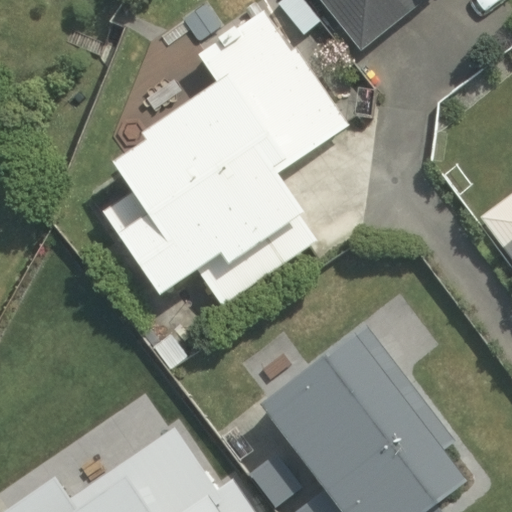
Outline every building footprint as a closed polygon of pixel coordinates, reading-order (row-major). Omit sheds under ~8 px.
[(331,0),(376,56),(445,0),(331,0)] [(224,92),(133,166),(149,186),(109,217),(176,299),(205,276),(237,316),(338,234),(300,187),(367,133),(264,6),(198,60),(224,92)] [(511,194),(485,216),(489,221),(511,249),(511,194)] [(458,511),(347,361),(269,418),(290,447),(259,471),(289,511),(458,511)] [(67,479),(18,511),(240,511),(190,437),(86,507),(67,479)]
